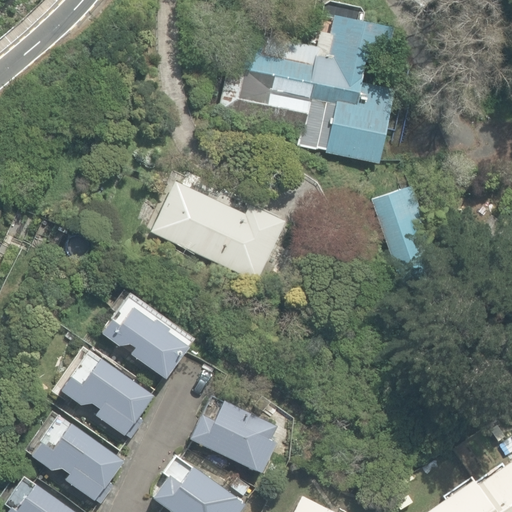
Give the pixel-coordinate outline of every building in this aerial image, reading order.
[(316,151),(378,164),(393,90),(361,84),(365,63),(369,64),(368,67),(377,69),(378,66),(383,67),(391,28),(331,16),(328,33),(318,31),(315,46),(233,30),(217,111),(300,127),(295,152),(315,156),(316,151)] [(460,80),(480,98),(508,68),(488,50),(460,80)] [(149,233),(254,281),(281,221),(277,219),(279,216),(222,190),(217,201),(173,180),(149,233)] [(371,199),(402,287),(440,273),(409,185),(371,199)] [(506,222),(487,211),(478,225),(463,187),(439,197),(460,249),(484,239),(492,244),(506,222)] [(442,255),(446,269),(470,261),(466,248),(442,255)] [(130,351),(163,376),(192,336),(127,291),(99,332),(115,343),(128,342),(133,346),(130,351)] [(94,413),(130,436),(143,418),(137,416),(152,394),(86,348),(58,389),(78,404),(90,401),(98,407),(94,413)] [(187,438),(260,471),(276,441),(269,438),(276,423),(208,392),(187,438)] [(64,477),(99,501),(113,483),(108,481),(123,458),(56,415),(29,454),(48,468),(59,467),(67,472),(64,477)] [(489,429),(497,439),(503,435),(495,424),(489,429)] [(236,511),(244,502),(173,455),(149,496),(171,511),(182,511),(183,511),(184,511),(236,511)] [(422,511),(511,511),(511,457),(476,482),(472,478),(422,511)] [(76,511),(22,476),(6,501),(10,505),(4,511),(76,511)] [(229,485),(242,494),(248,485),(236,476),(229,485)] [(335,511),(301,494),(291,511),(335,511)] [(395,501),(399,508),(410,501),(406,494),(395,501)]
